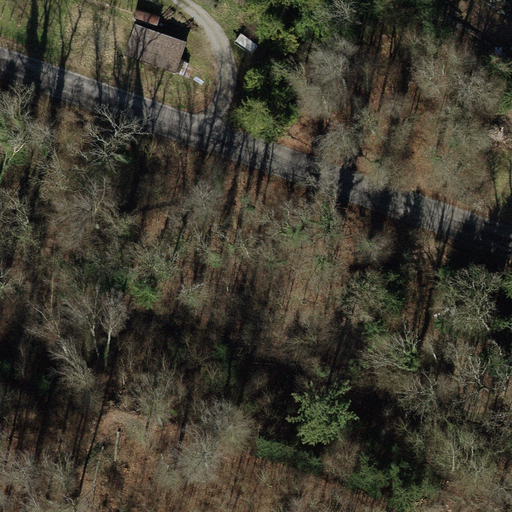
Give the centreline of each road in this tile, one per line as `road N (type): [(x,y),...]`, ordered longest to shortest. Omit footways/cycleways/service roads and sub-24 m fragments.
road 1 (tertiary): [(511,243),(0,53)]
road 2 (track): [(173,0),(200,19),(220,55),(221,82),(206,124)]
